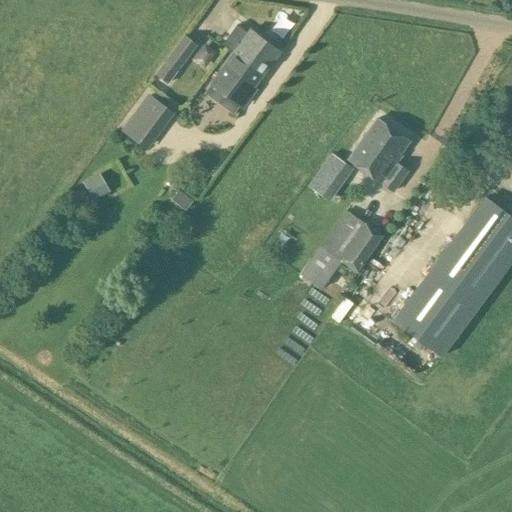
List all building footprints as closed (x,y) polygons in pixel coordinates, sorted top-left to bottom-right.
[(198,29),(178,57),(185,62),(204,77),(225,48),(232,53),(262,75),(276,56),(247,34),(239,44),(227,35),(220,44),(198,29)] [(172,52),(157,72),(170,82),(185,62),(178,57),(172,52)] [(221,70),(213,81),(241,102),(250,91),(252,87),(253,88),(262,75),(232,53),(223,66),(224,66),(221,70)] [(148,93),(121,130),(147,150),(174,113),(148,93)] [(405,155),(401,152),(409,141),(377,119),(347,160),(380,182),(393,193),(409,171),(398,163),(405,155)] [(332,151),(307,183),(329,200),(354,168),(332,151)] [(94,199),(110,190),(100,172),(84,180),(94,199)] [(393,321),(441,356),(511,260),(511,218),(484,198),(393,321)] [(357,272),(383,235),(345,210),(299,275),(321,291),(341,261),(357,272)]
